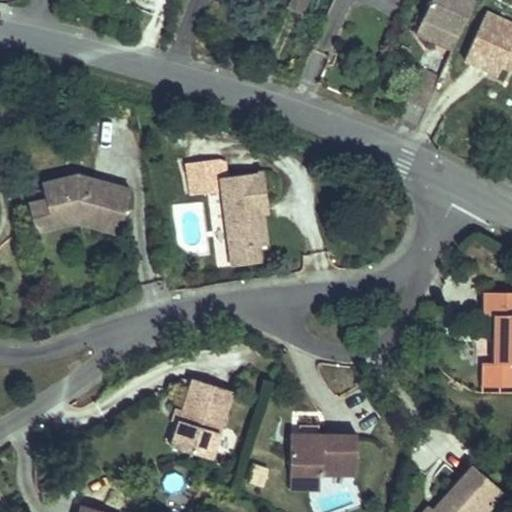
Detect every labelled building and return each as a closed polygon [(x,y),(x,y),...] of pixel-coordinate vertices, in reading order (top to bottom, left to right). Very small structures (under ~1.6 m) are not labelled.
[(458,38),(474,3),(467,0),(432,0),(420,26),(456,42),(458,38)] [(491,10),(474,3),(458,38),(475,46),(491,10)] [(456,42),(420,26),(417,35),(453,51),(456,42)] [(419,72),(407,100),(426,109),(439,80),(419,72)] [(479,106),(490,81),(478,76),(467,101),(479,106)] [(490,81),(479,106),(492,112),(503,87),(490,81)] [(284,218),(282,187),(240,190),(236,191),(234,172),(202,174),(204,206),(237,204),(240,264),(273,261),(271,240),(277,240),(276,218),(284,218)] [(86,175),(46,185),(50,202),(58,232),(86,226),(125,237),(137,190),(86,175)] [(58,232),(50,202),(31,208),(38,238),(58,232)] [(511,287),(490,287),(489,310),(506,310),(505,362),(493,362),(492,386),(511,386),(511,287)] [(217,449),(239,380),(198,367),(176,436),(217,449)] [(365,440),(293,438),(292,480),(332,482),(363,483),(365,440)] [(501,511),(511,500),(511,494),(485,470),(464,492),(470,498),(468,508),(464,511),(446,511),(442,508),(438,511),(501,511)] [(332,482),(292,480),(291,496),(331,498),(332,482)] [(470,498),(464,492),(446,511),(464,511),(468,508),(470,498)]
